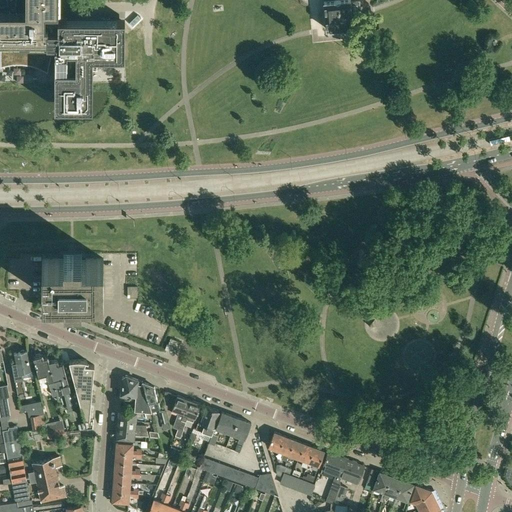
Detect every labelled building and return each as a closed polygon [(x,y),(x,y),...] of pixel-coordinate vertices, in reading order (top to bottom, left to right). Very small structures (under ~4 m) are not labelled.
[(124,56),(125,18),(58,18),(58,19),(56,19),(56,13),(58,13),(58,0),(25,0),(26,12),(13,12),(0,11),(0,40),(5,41),(5,48),(0,48),(0,49),(3,49),(3,65),(0,65),(0,67),(1,67),(4,66),(8,65),(12,64),(15,64),(19,64),(23,64),(27,64),(30,65),(34,66),(37,67),(41,68),(44,70),(48,72),(51,74),(54,75),(54,107),(92,107),(93,73),(95,71),(94,71),(93,72),(93,56),(124,56)] [(337,28),(342,27),(350,26),(350,27),(353,26),(360,25),(358,1),(350,2),(350,1),(350,0),(347,0),(339,1),(339,0),(334,1),(325,2),(325,1),(323,2),(323,4),(324,4),(324,11),(325,13),(324,13),(325,29),(328,29),(328,28),(337,27),(337,28)] [(82,294),(103,294),(103,258),(82,258),(82,254),(63,254),(63,259),(42,259),(42,294),(64,294),(64,299),(82,299),(82,294)] [(137,286),(127,287),(127,298),(137,297),(137,286)] [(177,347),(179,341),(173,339),(170,338),(168,344),(177,347)] [(165,349),(176,353),(178,348),(167,344),(165,349)] [(27,351),(13,353),(18,378),(15,378),(17,393),(24,391),(21,378),(23,377),(22,371),(30,369),(27,351)] [(34,361),(40,380),(48,378),(49,384),(53,395),(58,393),(56,386),(54,380),(49,361),(47,357),(45,357),(45,355),(42,356),(42,355),(41,356),(39,354),(36,355),(35,357),(34,357),(34,361)] [(90,418),(91,404),(94,365),(85,364),(85,361),(86,361),(86,360),(84,360),(82,359),(76,359),(69,360),(71,368),(74,378),(77,391),(78,396),(84,417),(85,421),(87,429),(93,428),(94,418),(93,418),(90,418)] [(56,386),(58,393),(58,394),(63,393),(64,395),(77,391),(74,378),(71,368),(69,360),(58,363),(57,361),(55,360),(49,361),(54,380),(56,386)] [(151,411),(149,402),(148,402),(143,382),(133,378),(132,378),(127,376),(127,375),(126,375),(125,376),(123,377),(122,377),(122,378),(122,384),(122,386),(121,387),(122,387),(122,389),(121,389),(121,390),(120,399),(126,399),(130,400),(130,398),(135,399),(134,409),(151,411)] [(154,386),(143,382),(148,402),(149,402),(152,401),(154,411),(160,409),(156,397),(154,386)] [(0,398),(7,397),(8,397),(7,390),(2,391),(1,384),(0,383),(0,398)] [(165,391),(163,396),(165,403),(167,404),(171,393),(165,391)] [(177,395),(171,393),(167,404),(173,406),(172,409),(180,411),(175,424),(179,426),(189,399),(177,395)] [(7,397),(0,398),(0,417),(0,419),(7,418),(7,415),(10,414),(7,397)] [(200,403),(189,399),(179,426),(174,438),(178,440),(179,437),(180,437),(187,419),(193,422),(195,417),(198,409),(200,403)] [(210,434),(219,410),(206,405),(202,416),(200,415),(195,429),(210,434)] [(30,409),(27,410),(28,417),(44,413),(42,406),(30,409)] [(164,410),(159,411),(158,411),(161,423),(162,423),(163,429),(169,428),(167,422),(168,422),(164,410)] [(119,411),(118,419),(135,421),(135,417),(143,417),(142,412),(119,411)] [(221,430),(228,433),(235,416),(220,411),(208,443),(215,445),(221,430)] [(251,422),(235,416),(228,433),(236,436),(239,437),(238,443),(243,445),(251,422)] [(15,501),(16,501),(17,507),(33,504),(32,499),(30,499),(22,456),(17,426),(9,427),(7,419),(0,420),(7,459),(15,501)] [(146,430),(145,425),(141,424),(141,425),(135,425),(135,421),(118,419),(118,428),(146,430)] [(46,429),(63,427),(62,420),(46,423),(46,429)] [(78,424),(78,430),(79,429),(79,430),(87,429),(85,421),(81,422),(81,424),(78,424)] [(68,436),(67,431),(64,432),(63,427),(46,429),(47,438),(68,436)] [(147,435),(146,430),(118,428),(117,437),(134,439),(134,434),(147,435)] [(193,442),(197,433),(192,431),(189,440),(193,442)] [(284,435),(274,431),(268,446),(274,448),(273,451),(278,453),(279,450),(284,435)] [(294,439),(284,435),(279,450),(284,452),(283,455),(282,457),(287,459),(288,457),(289,454),(294,439)] [(305,443),(294,439),(289,454),(294,456),(293,458),(298,460),(299,458),(305,443)] [(116,441),(116,452),(142,454),(142,449),(137,449),(137,451),(133,450),(133,442),(116,441)] [(308,464),(309,461),(314,447),(305,443),(299,458),(304,459),(303,462),(301,466),(306,468),(308,464)] [(317,470),(318,468),(324,451),(314,447),(309,461),(314,463),(313,466),(311,468),(317,470)] [(334,511),(336,504),(337,500),(335,499),(340,484),(340,476),(346,458),(328,451),(322,469),(336,474),(326,500),(331,502),(330,510),(323,511),(334,511)] [(115,454),(115,462),(132,463),(132,455),(136,455),(136,458),(141,458),(145,458),(145,454),(142,454),(116,452),(115,454)] [(37,482),(39,494),(41,502),(62,497),(62,499),(70,496),(67,485),(59,486),(55,466),(61,465),(59,456),(52,458),(33,462),(37,482)] [(199,467),(205,469),(209,459),(203,457),(199,467)] [(358,482),(365,465),(346,458),(340,476),(358,482)] [(214,460),(209,459),(205,469),(206,470),(210,471),(214,460)] [(213,472),(215,473),(219,462),(214,460),(210,471),(213,472)] [(132,463),(115,462),(114,468),(114,472),(140,474),(141,470),(135,469),(135,471),(131,471),(132,463)] [(224,464),(219,462),(215,473),(220,475),(224,464)] [(229,466),(224,464),(220,475),(225,476),(229,466)] [(277,475),(282,477),(284,473),(285,466),(281,464),(276,464),(276,470),(277,475)] [(234,468),(229,466),(225,476),(230,478),(234,468)] [(239,470),(234,468),(230,478),(235,480),(239,470)] [(377,471),(372,469),(367,482),(372,484),(377,471)] [(203,480),(202,480),(213,484),(215,480),(211,478),(213,472),(210,471),(206,470),(204,475),(203,480)] [(244,472),(239,470),(235,480),(240,482),(244,472)] [(259,477),(255,487),(269,493),(274,494),(279,496),(271,471),(259,475),(259,477)] [(385,492),(391,475),(379,471),(373,487),(382,491),(381,495),(379,494),(377,499),(382,500),(385,492)] [(114,474),(113,482),(130,483),(131,476),(135,476),(135,478),(140,478),(140,474),(114,472),(114,474)] [(240,482),(245,484),(249,473),(244,472),(240,482)] [(254,475),(249,473),(245,484),(250,486),(254,475)] [(284,473),(282,477),(280,482),(285,484),(289,474),(284,473)] [(313,481),(314,476),(308,473),(306,476),(303,475),(302,477),(313,481)] [(294,476),(289,474),(285,484),(290,487),(294,476)] [(259,477),(254,475),(250,486),(255,487),(259,477)] [(402,479),(391,475),(385,492),(394,495),(392,499),(390,498),(389,503),(393,504),(402,479)] [(299,478),(294,476),(290,487),(296,489),(299,478)] [(305,480),(299,478),(296,489),(301,491),(305,480)] [(226,479),(223,488),(229,491),(232,482),(226,479)] [(413,483),(402,479),(393,504),(397,505),(398,501),(396,500),(398,497),(407,500),(413,483)] [(305,480),(301,491),(306,493),(310,482),(305,480)] [(130,483),(113,482),(113,492),(139,493),(143,494),(143,490),(139,489),(134,489),(134,491),(130,491),(130,483)] [(315,484),(310,482),(306,493),(312,495),(315,484)] [(168,500),(170,496),(174,486),(170,484),(169,487),(158,511),(169,511),(172,506),(165,503),(167,499),(168,500)] [(237,484),(234,491),(241,494),(243,488),(242,487),(237,484)] [(346,511),(347,505),(341,504),(342,500),(347,487),(340,484),(335,499),(337,500),(336,504),(334,511),(346,511)] [(431,489),(415,484),(409,500),(416,502),(419,508),(436,498),(431,489)] [(153,498),(150,506),(147,511),(158,511),(169,487),(164,485),(162,492),(160,497),(162,498),(160,501),(153,498)] [(113,492),(112,502),(129,503),(129,495),(134,496),(133,497),(138,498),(139,493),(113,492)] [(439,511),(440,508),(436,498),(419,508),(420,511),(439,511)] [(179,509),(172,506),(169,511),(180,511),(185,501),(181,500),(179,504),(181,505),(179,509)] [(202,511),(203,509),(206,502),(202,500),(198,511),(202,511)] [(0,511),(33,511),(33,504),(17,507),(16,501),(15,501),(0,503),(0,511)] [(189,503),(185,501),(180,511),(187,511),(184,510),(185,507),(187,507),(189,503)]
